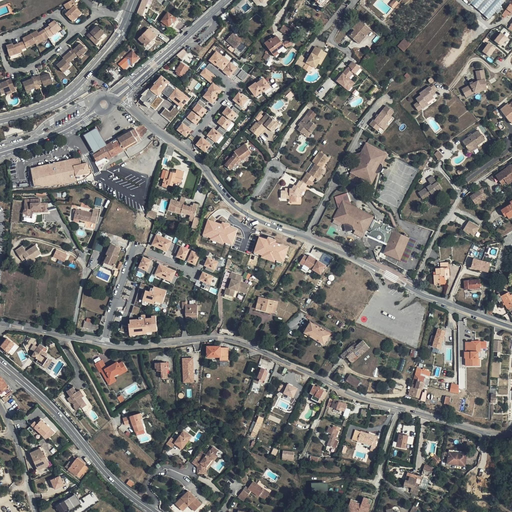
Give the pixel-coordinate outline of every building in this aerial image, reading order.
[(74,5),(71,0),(64,4),(67,9),(68,8),(69,8),(71,7),(71,8),(75,5),(74,5)] [(138,0),(135,11),(137,13),(138,14),(140,7),(141,7),(143,0),(138,0)] [(329,0),(327,0),(321,6),(317,2),(316,3),(322,8),(329,0)] [(467,0),(489,19),(505,0),(467,0)] [(511,1),(507,9),(502,15),(506,18),(507,16),(510,11),(511,12),(511,1)] [(82,13),(76,6),(72,10),(70,9),(70,10),(65,14),(72,22),(82,13)] [(176,18),(168,13),(162,21),(163,22),(166,24),(169,26),(173,21),(174,22),(176,18)] [(61,29),(54,20),(49,25),(49,26),(51,28),(46,31),(50,37),(54,34),(61,29)] [(371,30),(360,20),(354,26),(356,28),(354,30),(350,36),(358,43),(361,38),(361,37),(363,34),(364,35),(366,36),(371,30)] [(104,32),(97,25),(90,32),(87,35),(95,44),(99,41),(97,39),(100,36),(104,32)] [(287,26),(285,25),(282,30),(285,32),(284,33),(290,37),(294,31),(293,30),(289,28),(287,26)] [(157,36),(149,28),(139,39),(146,46),(157,36)] [(178,35),(170,30),(167,34),(173,39),(178,35)] [(37,31),(31,34),(34,41),(35,43),(36,43),(44,39),(44,40),(48,37),(45,32),(39,35),(38,33),(37,31)] [(508,37),(501,32),(495,40),(502,46),(508,37)] [(238,38),(233,33),(226,40),(232,45),(233,43),(237,47),(241,43),(236,39),(238,38)] [(34,41),(31,34),(24,37),(25,40),(23,40),(24,41),(19,43),(20,45),(22,49),(26,47),(31,45),(30,43),(34,41)] [(364,35),(363,34),(361,37),(361,38),(358,43),(359,44),(366,36),(364,35)] [(286,48),(277,36),(273,40),(271,41),(270,40),(265,43),(270,50),(275,56),(286,48)] [(410,44),(404,39),(398,46),(404,51),(410,44)] [(66,55),(71,60),(77,55),(78,56),(82,53),(83,54),(87,50),(80,43),(73,50),(72,49),(69,52),(66,55)] [(497,48),(489,43),(483,51),(490,57),(497,48)] [(22,49),(20,45),(14,47),(13,45),(13,44),(6,46),(9,56),(23,51),(22,49)] [(300,54),(296,60),(303,65),(305,62),(312,67),(314,68),(317,64),(324,53),(315,47),(311,53),(313,55),(311,57),(309,56),(308,59),(300,54)] [(139,58),(133,51),(126,57),(129,61),(128,62),(131,65),(132,64),(135,62),(139,58)] [(223,56),(216,51),(209,60),(217,66),(223,56)] [(326,54),(324,53),(317,64),(319,65),(326,54)] [(68,63),(71,60),(66,55),(63,58),(63,59),(56,65),(63,72),(67,68),(66,67),(69,65),(68,63)] [(230,62),(231,61),(224,56),(217,66),(223,71),(230,62)] [(360,68),(353,61),(349,66),(351,67),(349,69),(348,68),(337,81),(348,90),(354,83),(349,78),(354,73),(355,74),(360,68)] [(189,67),(181,62),(176,71),(177,72),(182,75),(183,76),(189,67)] [(236,68),(230,62),(223,71),(230,77),(233,73),(237,68),(236,68)] [(312,67),(305,62),(303,65),(302,67),(309,71),(312,67)] [(124,69),(119,64),(114,70),(119,74),(124,69)] [(205,67),(200,74),(212,84),(213,82),(217,77),(205,67)] [(249,74),(242,70),(237,76),(243,81),(249,74)] [(471,85),(462,89),(466,97),(474,93),(482,89),(482,85),(486,85),(484,70),(476,71),(478,81),(476,82),(473,84),(473,82),(470,83),(471,85)] [(53,82),(49,73),(40,77),(40,75),(36,77),(35,76),(31,77),(32,79),(22,82),(26,91),(31,89),(30,88),(35,86),(35,85),(38,83),(39,84),(42,83),(43,85),(47,83),(47,84),(53,82)] [(149,87),(139,99),(150,108),(151,106),(160,96),(162,92),(183,108),(191,98),(177,87),(175,90),(169,85),(171,82),(162,75),(150,89),(149,87)] [(264,77),(256,83),(263,92),(271,87),(264,77)] [(13,85),(11,79),(7,80),(0,83),(0,91),(1,94),(6,92),(10,90),(11,92),(16,91),(13,85)] [(223,90),(213,82),(208,89),(217,97),(223,90)] [(256,82),(249,87),(256,97),(263,92),(256,83),(256,82)] [(474,93),(476,96),(487,90),(486,85),(482,85),(482,89),(474,93)] [(431,87),(430,86),(420,93),(421,95),(416,99),(418,102),(423,108),(428,104),(427,102),(434,98),(433,96),(436,94),(435,92),(431,87)] [(208,90),(203,97),(212,104),(217,97),(208,90)] [(239,92),(233,100),(237,103),(243,108),(249,100),(239,92)] [(202,96),(199,100),(210,109),(213,105),(212,104),(203,97),(202,96)] [(199,100),(197,102),(208,112),(210,109),(199,100)] [(423,108),(418,102),(413,105),(418,112),(423,108)] [(198,103),(193,109),(203,117),(208,111),(198,103)] [(511,109),(511,108),(508,104),(500,110),(511,124),(511,109)] [(370,125),(377,131),(380,127),(383,129),(386,124),(392,117),(391,116),(394,112),(387,106),(374,121),(373,120),(370,125)] [(170,112),(165,108),(160,114),(170,122),(179,111),(174,107),(170,112)] [(227,107),(222,113),(232,121),(237,114),(227,107)] [(192,110),(186,117),(196,125),(202,118),(192,110)] [(264,116),(258,112),(253,118),(258,121),(259,120),(260,121),(264,116)] [(276,122),(266,113),(264,116),(260,121),(259,120),(258,121),(257,123),(256,122),(250,130),(257,135),(265,126),(267,127),(270,130),(273,126),(276,128),(279,123),(277,121),(276,122)] [(312,119),(307,115),(300,123),(301,125),(300,127),(298,130),(308,138),(317,126),(310,121),(312,119)] [(223,116),(217,123),(221,125),(227,130),(232,123),(223,116)] [(186,117),(184,120),(195,128),(197,126),(196,125),(186,117)] [(184,120),(182,122),(192,131),(195,128),(184,120)] [(182,122),(177,130),(187,138),(192,131),(182,122)] [(143,124),(137,128),(139,130),(136,132),(140,139),(148,129),(143,124)] [(221,125),(218,128),(225,134),(228,131),(227,130),(221,125)] [(267,127),(265,126),(257,135),(258,137),(267,127)] [(107,145),(97,127),(83,135),(94,153),(107,145)] [(139,130),(137,128),(107,145),(94,153),(93,153),(92,153),(97,162),(98,162),(107,156),(108,159),(141,140),(140,139),(136,132),(139,130)] [(213,128),(207,136),(217,143),(223,136),(213,128)] [(485,140),(479,130),(463,141),(468,149),(469,151),(478,145),(485,140)] [(202,137),(195,144),(205,152),(212,144),(202,137)] [(208,137),(206,140),(212,144),(213,145),(215,143),(208,137)] [(387,154),(366,143),(361,152),(356,162),(351,172),(372,183),(377,173),(375,172),(380,163),(382,164),(387,154)] [(175,149),(167,144),(166,148),(164,154),(172,156),(175,149)] [(252,153),(245,144),(234,152),(235,153),(225,165),(230,169),(236,162),(239,159),(240,161),(252,153)] [(479,147),(478,145),(469,151),(468,149),(467,151),(469,155),(472,153),(471,152),(479,147)] [(439,160),(443,156),(438,150),(434,154),(439,160)] [(301,181),(307,184),(309,186),(315,177),(318,179),(325,170),(322,168),(329,158),(320,151),(313,162),(315,164),(309,173),(307,172),(301,181)] [(81,164),(80,157),(31,168),(34,181),(35,186),(56,185),(61,185),(85,179),(92,173),(91,168),(90,169),(88,162),(81,164)] [(377,173),(380,172),(381,172),(383,168),(382,164),(380,163),(375,172),(377,173)] [(511,164),(510,165),(510,167),(507,168),(496,176),(499,181),(503,178),(506,181),(508,184),(511,181),(511,164)] [(184,172),(176,170),(176,171),(176,173),(172,172),(163,170),(161,178),(164,179),(162,186),(167,188),(168,184),(173,186),(174,182),(177,183),(177,182),(181,183),(184,172)] [(374,200),(380,172),(377,173),(371,201),(376,203),(374,200)] [(437,182),(433,176),(428,179),(431,184),(418,193),(423,199),(427,196),(431,193),(432,196),(442,189),(437,181),(437,182)] [(303,190),(307,184),(301,181),(300,181),(296,186),(295,185),(292,189),(290,189),(285,188),(285,191),(281,191),(281,198),(289,198),(289,201),(297,202),(297,197),(297,196),(301,189),(303,190)] [(479,190),(470,196),(475,204),(484,198),(479,190)] [(351,206),(347,193),(335,197),(339,210),(334,218),(345,224),(347,223),(353,226),(353,228),(368,235),(369,234),(369,233),(370,232),(371,231),(372,231),(373,230),(375,230),(376,230),(377,230),(378,230),(380,230),(381,231),(382,232),(383,232),(383,233),(384,234),(384,235),(385,236),(385,237),(390,239),(388,243),(384,253),(399,259),(408,237),(400,233),(397,227),(395,227),(394,228),(372,218),(373,217),(351,206)] [(23,213),(29,215),(31,209),(40,209),(40,206),(43,206),(43,212),(48,212),(47,203),(40,204),(40,199),(30,200),(30,203),(25,203),(25,208),(23,213)] [(191,216),(195,217),(198,207),(191,205),(190,207),(184,205),(184,203),(180,202),(171,200),(168,210),(181,214),(182,212),(191,215),(191,216)] [(376,203),(371,201),(377,208),(389,214),(395,227),(397,227),(391,212),(379,206),(376,203)] [(511,201),(510,203),(511,204),(501,211),(505,217),(507,216),(509,219),(511,216),(511,201)] [(55,203),(47,203),(48,212),(60,212),(55,203)] [(99,211),(93,209),(93,213),(76,210),(75,213),(74,219),(80,220),(96,223),(99,211)] [(157,213),(149,210),(147,215),(155,218),(157,215),(157,213)] [(200,219),(195,217),(193,221),(191,231),(195,232),(200,219)] [(506,223),(503,217),(496,221),(499,227),(506,223)] [(224,243),(233,245),(238,227),(207,219),(202,236),(210,238),(209,240),(223,244),(224,243)] [(479,227),(469,221),(464,229),(474,235),(479,227)] [(353,226),(347,223),(345,224),(344,224),(346,232),(354,230),(353,228),(353,226)] [(173,241),(156,234),(156,236),(152,244),(151,245),(168,252),(169,250),(172,243),(173,241)] [(261,255),(261,258),(275,262),(275,261),(284,263),(289,246),(275,242),(276,239),(267,237),(267,239),(258,236),(253,253),(261,255)] [(92,249),(100,251),(103,239),(96,237),(92,249)] [(409,238),(408,237),(399,259),(400,260),(409,238)] [(121,248),(111,244),(107,254),(108,255),(104,262),(114,267),(119,257),(118,256),(121,248)] [(41,253),(36,245),(26,252),(22,246),(16,251),(20,257),(23,254),(26,259),(28,262),(34,258),(41,253)] [(190,250),(181,246),(180,247),(176,257),(185,261),(190,250)] [(68,254),(56,249),(52,256),(64,261),(68,254)] [(201,254),(192,250),(187,261),(196,265),(201,254)] [(321,275),(327,266),(310,256),(309,258),(305,255),(300,264),(304,266),(305,264),(321,275)] [(152,260),(143,256),(138,268),(147,272),(148,272),(150,265),(152,260)] [(219,262),(208,257),(204,266),(207,267),(214,270),(215,271),(216,269),(219,262)] [(472,259),(471,269),(489,272),(490,262),(472,259)] [(450,277),(449,262),(441,263),(441,268),(436,268),(436,272),(436,275),(434,275),(435,285),(446,284),(445,277),(450,277)] [(177,271),(159,263),(157,268),(155,274),(155,275),(171,282),(172,282),(177,271)] [(214,276),(203,272),(199,280),(204,282),(210,285),(211,285),(214,277),(214,276)] [(242,276),(231,273),(226,291),(230,293),(231,291),(234,292),(235,290),(238,291),(238,289),(248,292),(250,285),(241,282),(242,276)] [(472,280),(472,289),(481,288),(480,279),(472,280)] [(167,291),(154,287),(153,289),(151,288),(150,292),(145,291),(143,301),(149,303),(154,305),(155,302),(161,304),(163,304),(167,291)] [(504,302),(511,297),(511,294),(511,295),(509,292),(501,296),(500,294),(497,296),(500,302),(503,300),(504,302)] [(278,302),(259,297),(256,309),(275,314),(278,302)] [(511,297),(504,302),(504,303),(503,303),(504,305),(505,304),(507,309),(508,308),(510,311),(511,310),(511,297)] [(197,305),(197,304),(185,305),(186,309),(186,318),(198,317),(198,311),(201,311),(201,305),(197,305)] [(139,319),(130,320),(130,324),(129,325),(130,336),(148,335),(147,333),(158,332),(156,316),(151,316),(151,318),(146,318),(146,315),(141,315),(141,317),(138,317),(139,319)] [(99,326),(84,322),(83,327),(98,331),(99,326)] [(330,334),(311,322),(304,333),(324,345),(330,334)] [(121,333),(129,332),(127,325),(120,326),(121,333)] [(448,327),(440,325),(438,334),(446,336),(448,327)] [(15,345),(7,338),(0,346),(8,353),(15,345)] [(370,348),(363,340),(356,346),(356,347),(354,349),(352,346),(341,356),(344,359),(347,357),(350,361),(357,356),(359,357),(370,348)] [(470,341),(465,341),(465,351),(467,351),(467,357),(465,357),(466,365),(480,364),(480,357),(479,357),(478,350),(481,350),(480,346),(480,340),(470,340),(470,341)] [(48,349),(40,344),(32,355),(38,359),(37,361),(47,368),(53,361),(47,357),(49,354),(46,352),(48,349)] [(221,347),(208,347),(208,357),(220,357),(220,361),(228,361),(228,347),(221,347)] [(96,363),(100,371),(106,382),(109,380),(108,379),(112,377),(117,374),(121,372),(117,365),(116,363),(107,368),(103,360),(96,363)] [(167,366),(167,362),(155,363),(156,368),(157,368),(157,371),(162,371),(162,374),(161,374),(162,375),(162,378),(168,378),(168,375),(168,374),(167,366)] [(122,363),(117,365),(121,372),(117,374),(118,376),(126,371),(122,363)] [(255,375),(258,376),(257,378),(260,379),(259,381),(264,383),(265,381),(267,376),(269,372),(267,372),(268,370),(258,367),(255,375)] [(354,377),(350,374),(349,377),(346,381),(351,384),(357,388),(359,384),(361,381),(354,377)] [(413,384),(416,385),(417,382),(423,384),(424,381),(418,379),(419,375),(415,374),(413,384)] [(5,381),(0,375),(0,396),(2,399),(7,395),(12,390),(5,381)] [(114,381),(112,377),(108,379),(109,380),(106,382),(107,385),(114,381)] [(287,383),(283,394),(294,398),(298,388),(287,383)] [(328,393),(314,386),(311,391),(310,393),(314,395),(324,400),(328,393)] [(419,398),(422,389),(415,388),(415,387),(411,386),(410,391),(409,395),(413,396),(419,398)] [(77,392),(74,387),(67,391),(71,396),(68,398),(71,403),(72,402),(75,406),(74,406),(77,410),(81,407),(82,408),(87,405),(82,398),(81,395),(83,394),(80,390),(77,392)] [(10,399),(7,395),(2,399),(5,403),(10,399)] [(348,404),(334,399),(333,401),(330,399),(328,406),(331,407),(345,412),(348,404)] [(296,408),(292,415),(298,418),(301,411),(296,408)] [(141,413),(124,419),(126,425),(132,423),(136,433),(142,431),(139,420),(142,419),(143,419),(141,413)] [(264,419),(259,417),(251,435),(255,436),(256,433),(257,434),(264,419)] [(51,428),(42,420),(38,423),(34,427),(44,436),(51,428)] [(334,428),(329,427),(327,432),(332,434),(331,435),(330,438),(327,445),(333,447),(336,440),(339,431),(340,428),(335,426),(334,428)] [(361,431),(355,429),(352,440),(358,442),(361,431)] [(177,441),(171,437),(167,443),(172,447),(175,444),(182,448),(191,436),(184,431),(177,441)] [(378,437),(361,431),(358,442),(375,447),(378,437)] [(408,436),(399,434),(398,442),(393,441),(392,446),(406,449),(408,436)] [(213,445),(210,449),(216,454),(219,450),(213,445)] [(47,458),(43,448),(31,453),(35,464),(47,458)] [(201,450),(192,462),(198,466),(199,473),(207,473),(207,470),(207,466),(216,454),(210,449),(206,454),(201,450)] [(467,454),(449,452),(448,457),(447,464),(465,466),(467,454)] [(218,455),(216,454),(207,466),(207,470),(218,455)] [(435,455),(431,459),(436,464),(440,460),(435,455)] [(77,458),(75,456),(74,457),(68,463),(69,463),(72,466),(77,458)] [(47,458),(35,464),(38,470),(50,465),(47,458)] [(90,468),(77,458),(72,466),(69,470),(76,475),(81,479),(90,468)] [(76,475),(69,470),(67,471),(75,477),(79,480),(81,479),(76,475)] [(75,477),(67,471),(67,472),(78,482),(79,480),(75,477)] [(418,475),(408,472),(405,480),(408,481),(409,477),(417,479),(417,478),(418,475)] [(65,484),(61,474),(52,479),(56,488),(65,484)] [(417,479),(409,477),(408,481),(405,480),(404,485),(412,487),(410,493),(418,495),(420,487),(422,479),(421,479),(417,478),(417,479)] [(135,484),(129,480),(127,484),(133,488),(135,484)] [(253,481),(248,488),(248,489),(251,491),(259,496),(265,500),(270,493),(253,481)] [(311,483),(311,493),(328,493),(327,482),(311,483)] [(246,492),(248,489),(248,488),(246,486),(238,497),(244,501),(249,494),(246,492)] [(189,490),(179,500),(187,508),(190,505),(196,510),(203,504),(189,490)] [(350,499),(346,511),(367,511),(372,500),(363,497),(361,503),(350,499)] [(179,500),(176,504),(184,511),(187,508),(179,500)] [(68,506),(65,501),(57,506),(60,511),(63,511),(65,511),(65,510),(69,508),(70,510),(75,507),(72,503),(68,506)]
